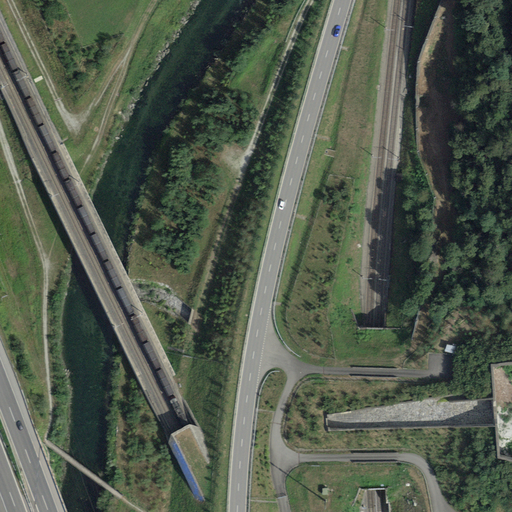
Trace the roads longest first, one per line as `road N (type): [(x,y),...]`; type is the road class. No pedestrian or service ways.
road 1 (primary): [(237,511),(254,344),(344,0)]
road 2 (track): [(50,402),(45,266),(0,130)]
road 3 (track): [(37,238),(90,151),(156,0)]
road 4 (track): [(139,38),(73,133),(8,0)]
road 5 (motorway): [(48,511),(0,383)]
